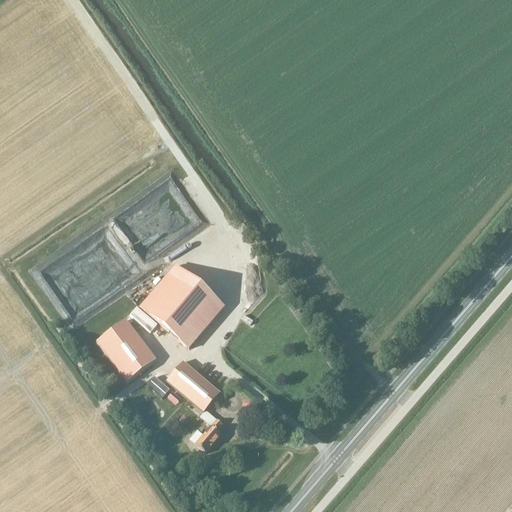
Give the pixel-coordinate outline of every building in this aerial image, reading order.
[(141,264),(206,226),(202,219),(169,238),(167,235),(147,247),(141,237),(129,244),(141,264)] [(110,265),(118,261),(108,243),(100,247),(110,265)] [(69,261),(82,289),(96,282),(83,254),(69,261)] [(175,267),(139,310),(189,352),(225,309),(175,267)] [(239,315),(236,319),(244,326),(247,322),(239,315)] [(157,362),(126,322),(97,344),(127,384),(157,362)] [(184,364),(167,383),(203,414),(200,418),(210,428),(195,445),(206,455),(222,437),(218,433),(223,427),(205,412),(221,395),(184,364)] [(146,387),(162,400),(169,391),(154,378),(146,387)] [(173,405),(177,400),(172,396),(168,401),(173,405)] [(242,411),(252,413),(254,403),(244,401),(242,411)] [(183,440),(188,444),(196,434),(190,430),(183,440)] [(164,449),(155,457),(165,468),(174,460),(164,449)]
